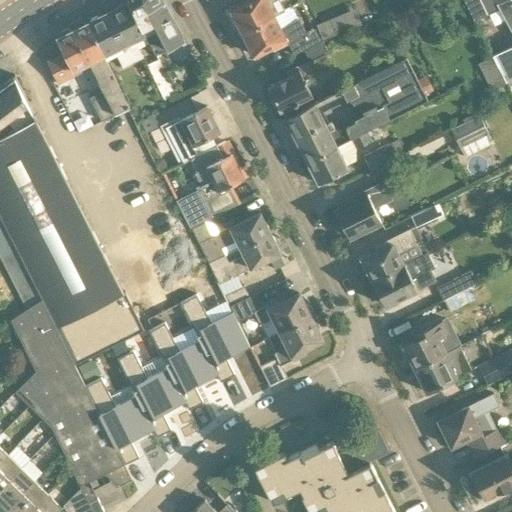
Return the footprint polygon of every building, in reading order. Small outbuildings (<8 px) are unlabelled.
[(126,4),(133,18),(164,3),(162,0),(126,0),(128,3),(126,4)] [(248,0),(248,1),(230,10),(241,32),(273,17),(284,12),(278,0),(248,0)] [(511,0),(463,0),(474,22),(498,9),(511,34),(511,46),(491,57),(504,82),(511,78),(511,0)] [(116,8),(107,13),(132,63),(142,58),(136,46),(129,49),(127,44),(143,36),(133,18),(126,4),(123,3),(117,6),(116,8)] [(173,22),(164,3),(133,18),(143,36),(144,36),(144,37),(173,22)] [(89,22),(86,24),(101,57),(102,56),(119,48),(122,53),(115,56),(122,68),(132,63),(107,13),(99,17),(96,16),(90,19),(89,22)] [(280,30),(273,17),(241,32),(253,56),(271,47),(273,51),(288,44),(294,56),(303,51),(320,42),(314,29),(305,34),(298,22),(280,30)] [(336,35),(330,19),(316,25),(322,41),(336,35)] [(183,42),(173,22),(144,37),(155,56),(157,60),(146,66),(163,101),(176,95),(164,72),(176,66),(168,49),(183,42)] [(90,98),(101,121),(129,107),(102,56),(101,57),(86,24),(71,31),(71,30),(67,28),(60,31),(59,36),(59,37),(57,38),(65,53),(48,62),(59,83),(77,74),(74,70),(88,63),(103,91),(90,98)] [(322,42),(320,42),(303,51),(309,62),(288,73),(290,76),(268,87),(273,96),(272,97),(280,112),(311,96),(304,82),(330,69),(324,56),(328,54),(322,42)] [(504,82),(491,57),(477,64),(494,99),(509,92),(504,82)] [(285,119),(307,163),(336,148),(347,142),(348,142),(427,101),(424,95),(416,81),(405,59),(344,89),(360,121),(345,128),(339,130),(338,128),(331,131),(313,104),(285,119)] [(424,95),(433,91),(426,76),(416,81),(424,95)] [(0,161),(42,134),(14,79),(0,89),(0,161)] [(344,89),(339,80),(323,88),(328,97),(344,89)] [(189,159),(190,160),(198,156),(193,146),(220,132),(207,107),(161,130),(179,165),(189,159)] [(479,117),(450,131),(459,149),(488,135),(479,117)] [(0,214),(1,216),(41,297),(56,327),(81,378),(148,344),(123,293),(123,292),(49,147),(42,134),(0,161),(0,214)] [(362,158),(369,170),(403,153),(397,141),(362,158)] [(197,190),(177,201),(191,229),(212,218),(203,200),(243,179),(225,142),(198,156),(190,160),(196,172),(193,173),(200,186),(197,190)] [(336,148),(307,163),(318,184),(335,175),(336,177),(348,171),(336,148)] [(379,222),(371,207),(385,200),(378,186),(339,206),(341,210),(335,213),(348,238),(379,222)] [(410,217),(415,227),(415,228),(416,228),(441,216),(436,205),(410,217)] [(224,256),(240,248),(270,233),(260,213),(231,226),(227,229),(221,227),(212,224),(215,217),(212,218),(191,229),(209,264),(224,256)] [(1,216),(0,216),(0,256),(25,308),(41,297),(1,216)] [(427,252),(416,228),(415,228),(415,227),(374,247),(376,251),(361,259),(372,281),(403,265),(426,253),(427,252)] [(227,263),(224,256),(209,264),(218,283),(269,259),(277,255),(280,254),(270,233),(240,248),(244,255),(227,263)] [(403,265),(372,281),(384,306),(390,303),(390,304),(395,302),(395,301),(434,281),(429,271),(434,268),(426,253),(403,265)] [(283,266),(278,255),(269,259),(274,270),(283,266)] [(437,288),(443,300),(468,288),(477,283),(472,271),(437,288)] [(244,287),(224,296),(229,306),(248,297),(244,287)] [(468,288),(443,300),(449,312),(474,300),(468,288)] [(270,317),(277,331),(278,332),(310,316),(299,294),(280,303),(278,300),(253,312),(259,323),(270,317)] [(229,307),(235,318),(255,307),(250,296),(229,307)] [(81,378),(56,327),(41,297),(25,308),(10,318),(35,370),(13,392),(54,432),(80,486),(107,473),(112,483),(120,486),(132,480),(81,378)] [(278,332),(277,331),(269,335),(277,351),(274,352),(277,357),(259,366),(269,388),(288,379),(281,365),(305,353),(303,350),(322,340),(310,316),(278,332)] [(402,346),(413,368),(444,353),(458,346),(452,332),(446,320),(415,336),(417,339),(402,346)] [(444,353),(413,368),(426,393),(470,370),(459,346),(458,346),(444,353)] [(511,351),(511,350),(477,367),(486,385),(511,371),(511,351)] [(493,450),(504,444),(496,429),(482,437),(480,433),(481,433),(474,419),(500,406),(493,393),(438,421),(451,447),(466,440),(475,458),(493,450)] [(394,511),(369,460),(388,451),(378,430),(336,450),(332,442),(303,457),(300,451),(286,458),(284,453),(254,468),(272,503),(274,502),(272,496),(283,491),(285,496),(300,489),(303,495),(301,496),(309,511),(325,504),(328,511),(394,511)] [(0,488),(20,467),(7,454),(0,461),(0,488)] [(467,479),(471,488),(477,486),(484,500),(511,485),(511,464),(511,465),(505,454),(470,472),(472,475),(467,479)] [(0,511),(3,511),(34,481),(20,467),(0,488),(0,511)] [(29,511),(47,494),(34,481),(3,511),(29,511)] [(62,508),(57,511),(92,511),(88,503),(81,488),(62,508)] [(57,511),(62,508),(47,494),(29,511),(57,511)] [(97,499),(88,503),(92,511),(103,511),(104,511),(97,499)] [(233,511),(227,504),(218,511),(215,511),(204,500),(192,511),(233,511)]
